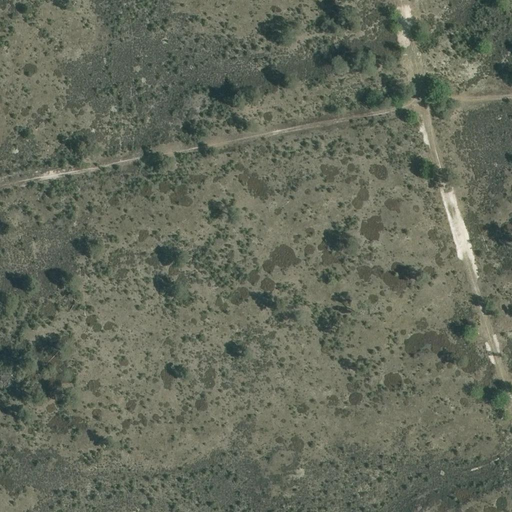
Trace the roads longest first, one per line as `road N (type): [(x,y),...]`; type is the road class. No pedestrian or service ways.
road 1 (track): [(0,187),(422,105)]
road 2 (track): [(511,413),(422,105)]
